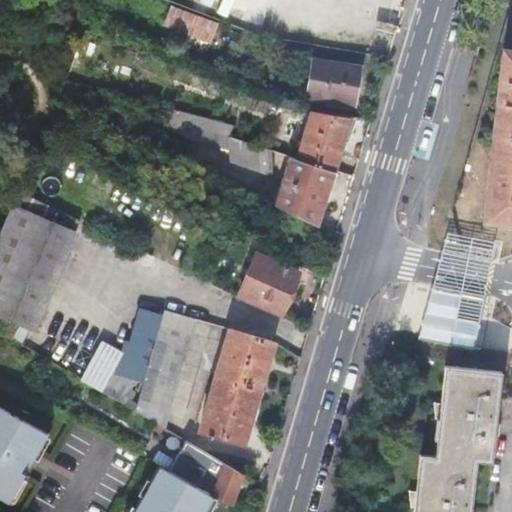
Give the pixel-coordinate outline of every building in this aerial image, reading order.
[(194,11),(187,30),(214,39),(221,20),(194,11)] [(511,44),(503,43),(484,215),(511,218),(511,44)] [(360,68),(313,60),(308,97),(355,105),(360,68)] [(231,133),(235,123),(183,106),(179,119),(206,128),(198,152),(234,164),(243,137),(231,133)] [(335,171),(351,117),(312,111),(297,158),(335,171)] [(317,225),(335,171),(297,158),(290,156),(273,203),(317,225)] [(0,315),(29,328),(77,219),(19,191),(0,234),(0,315)] [(449,234),(433,290),(483,299),(494,242),(449,234)] [(281,314),(299,273),(257,254),(240,295),(281,314)] [(483,299),(433,290),(419,337),(475,347),(483,299)] [(168,414),(196,318),(164,310),(137,406),(168,414)] [(244,445),(274,342),(229,329),(201,430),(210,432),(209,435),(213,436),(213,434),(244,445)] [(82,378),(106,389),(126,349),(102,337),(82,378)] [(469,511),(475,459),(490,461),(499,372),(442,366),(438,404),(432,403),(433,419),(436,419),(433,457),(418,455),(414,492),(408,492),(409,508),(413,508),(412,511),(469,511)] [(23,446),(35,453),(46,434),(0,408),(0,499),(7,503),(23,475),(25,477),(33,463),(31,461),(18,454),(23,446)] [(245,475),(185,440),(171,470),(233,505),(245,475)] [(201,511),(210,495),(194,486),(161,468),(135,511),(201,511)]
